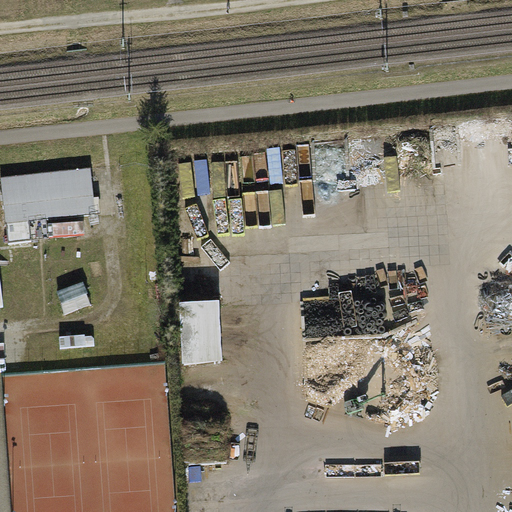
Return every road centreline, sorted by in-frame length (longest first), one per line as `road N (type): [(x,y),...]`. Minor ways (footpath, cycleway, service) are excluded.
road 1 (track): [(0,30),(285,0)]
road 2 (unclassified): [(0,329),(100,317),(117,278),(109,217)]
